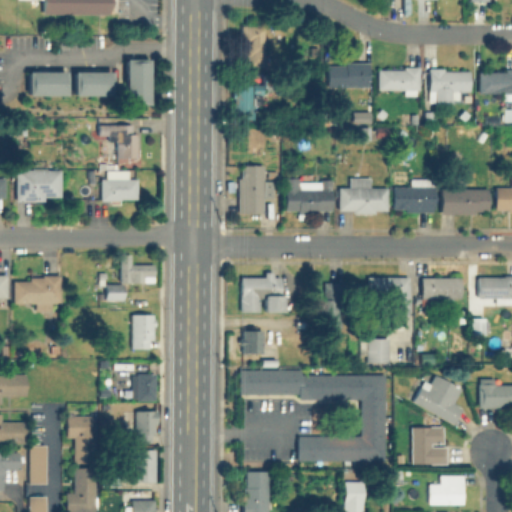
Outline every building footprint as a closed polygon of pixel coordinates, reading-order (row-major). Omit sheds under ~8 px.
[(39,0),(107,0),(108,1),(105,9),(105,13),(39,13),(39,0)] [(263,26),(264,66),(247,66),(247,56),(246,56),(246,43),(241,43),(241,26),(263,26)] [(145,58),(121,57),(121,104),(145,104),(145,58)] [(304,68),(304,58),(319,58),(319,68),(304,68)] [(370,85),(326,87),(326,65),(344,64),(344,61),(369,60),(370,85)] [(419,66),(419,89),(416,89),(416,95),(404,94),(404,90),(377,89),(377,69),(403,70),(403,66),(419,66)] [(469,70),(469,90),(427,90),(427,68),(443,68),(443,71),(469,70)] [(511,99),(507,99),(507,92),(479,93),(478,72),(504,71),(504,69),(511,68),(511,99)] [(24,70),(62,70),(62,94),(24,94),(24,70)] [(70,70),(108,70),(108,94),(70,94),(70,70)] [(263,86),(263,71),(295,71),(295,86),(263,86)] [(258,94),(258,103),(253,104),(253,119),(234,119),(234,97),(232,98),(232,91),(234,91),(234,84),(262,84),(262,94),(258,94)] [(511,108),(500,108),(499,121),(511,121),(511,108)] [(367,111),(348,111),(348,121),(367,121),(367,111)] [(136,132),(136,156),(107,156),(107,133),(97,133),(97,123),(131,123),(131,132),(136,132)] [(371,137),(371,124),(386,124),(385,137),(371,137)] [(357,139),(357,126),(369,126),(369,139),(357,139)] [(406,134),(400,139),(395,134),(401,129),(406,134)] [(487,135),(481,143),(477,140),(483,132),(487,135)] [(263,164),(264,212),(238,213),(238,177),(241,177),(241,165),(263,164)] [(59,168),(59,195),(43,195),(43,199),(15,199),(15,167),(59,168)] [(136,177),(135,197),(120,197),(120,199),(100,199),(100,177),(136,177)] [(369,178),(369,187),(388,187),(388,209),(374,209),(374,212),(353,212),(353,210),(338,209),(339,186),(349,187),(349,177),(369,178)] [(285,178),(297,178),(297,185),(320,185),(320,182),(332,182),(331,210),(317,210),(317,214),(297,213),(297,209),(285,209),(285,178)] [(435,178),(435,212),(405,211),(406,208),(392,208),(392,186),(410,186),(410,178),(435,178)] [(511,212),(494,212),(494,187),(511,187),(511,212)] [(488,188),(488,210),(474,210),(475,213),(439,213),(439,188),(488,188)] [(153,263),(153,281),(119,280),(119,252),(131,252),(131,262),(153,263)] [(123,282),(123,298),(104,298),(104,301),(99,300),(99,293),(105,293),(105,284),(97,284),(97,271),(106,271),(106,282),(123,282)] [(59,273),(59,301),(50,301),(50,309),(35,309),(34,302),(13,302),(12,280),(29,280),(29,275),(42,275),(41,273),(59,273)] [(511,274),(511,304),(495,304),(494,297),(477,297),(477,275),(503,276),(503,274),(511,274)] [(282,276),(282,310),(263,311),(262,298),(258,298),(259,310),(241,311),(240,277),(282,276)] [(408,277),(407,327),(392,327),(392,315),(387,314),(388,297),(367,297),(367,276),(408,277)] [(460,276),(460,296),(421,296),(421,276),(460,276)] [(324,327),(317,327),(317,302),(324,302),(324,283),(340,283),(339,327),(324,327)] [(151,313),(152,319),(154,319),(154,325),(152,324),(152,338),(148,338),(148,347),(131,347),(131,313),(151,313)] [(483,317),(483,334),(471,334),(471,317),(483,317)] [(262,330),(262,351),(241,351),(241,344),(238,344),(238,337),(241,337),(241,330),(262,330)] [(364,361),(364,339),(388,339),(388,361),(364,361)] [(383,374),(384,456),(297,457),(297,435),(360,434),(360,398),(297,397),(297,393),(238,392),(238,368),(300,369),(300,373),(383,374)] [(154,372),(154,399),(137,399),(137,372),(154,372)] [(0,395),(22,395),(22,374),(0,373),(0,395)] [(435,374),(460,389),(452,403),(461,408),(452,424),(412,401),(424,379),(430,383),(435,374)] [(511,404),(505,404),(506,407),(477,407),(477,378),(491,378),(491,383),(511,383),(511,404)] [(109,395),(99,395),(99,387),(109,387),(109,395)] [(154,440),(125,441),(125,421),(135,421),(135,409),(155,409),(156,424),(153,424),(154,440)] [(62,415),(62,436),(69,436),(70,462),(91,461),(91,414),(62,415)] [(0,420),(22,420),(22,442),(0,442),(0,420)] [(440,426),(440,429),(442,429),(442,442),(431,442),(431,446),(446,446),(446,460),(441,460),(441,462),(411,463),(411,426),(440,426)] [(44,444),(44,482),(27,482),(28,444),(44,444)] [(154,447),(154,480),(133,480),(133,460),(125,460),(125,447),(154,447)] [(0,449),(19,449),(19,467),(3,467),(3,489),(0,489),(0,449)] [(93,466),(93,511),(65,511),(66,491),(72,491),(72,466),(93,466)] [(267,469),(267,511),(241,511),(241,497),(243,497),(242,486),(245,486),(245,469),(267,469)] [(462,474),(462,502),(428,502),(428,483),(439,483),(439,474),(462,474)] [(380,485),(380,475),(391,475),(391,485),(380,485)] [(365,477),(365,496),(361,496),(361,511),(341,511),(341,477),(365,477)] [(44,495),(44,511),(28,511),(28,495),(44,495)] [(153,499),(153,511),(126,511),(126,505),(130,505),(130,498),(153,499)]
